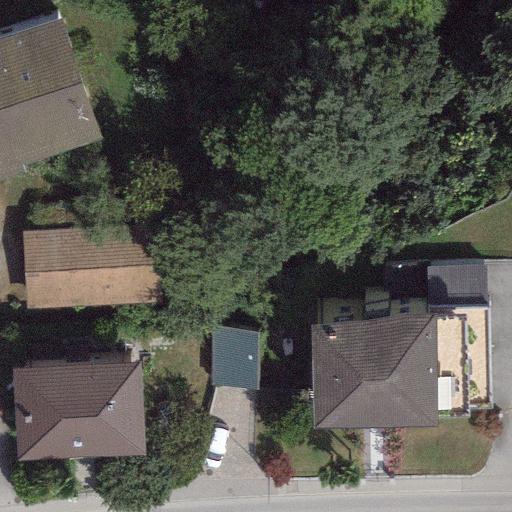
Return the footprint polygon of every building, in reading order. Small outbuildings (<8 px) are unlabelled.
[(0,36),(0,180),(24,172),(21,165),(101,139),(60,17),(0,36)] [(20,231),(24,310),(155,304),(151,224),(20,231)] [(485,265),(423,266),(424,308),(434,308),(486,307),(485,265)] [(434,308),(435,314),(310,328),(312,429),(434,427),(434,416),(468,415),(467,408),(491,408),(486,307),(434,308)] [(255,335),(210,324),(209,385),(255,390),(255,335)] [(12,370),(15,462),(142,457),(138,365),(12,370)]
